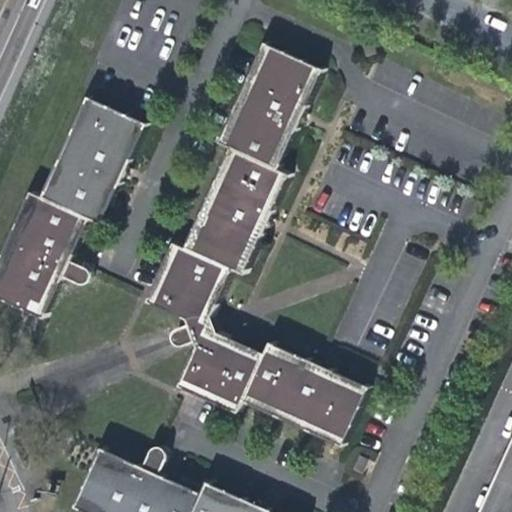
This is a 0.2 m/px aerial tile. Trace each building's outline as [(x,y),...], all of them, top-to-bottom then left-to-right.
[(325,68),(267,43),(223,144),(279,168),(295,131),(307,122),(308,106),(325,68)] [(147,125),(90,98),(46,197),(104,223),(119,188),(133,177),(134,159),(147,125)] [(290,174),(235,150),(191,247),(245,273),(264,235),(273,228),(273,211),(290,174)] [(46,197),(35,192),(0,266),(0,297),(42,318),(62,275),(78,282),(82,282),(84,281),(86,280),(89,277),(89,274),(89,271),(86,268),(84,266),(70,259),(89,217),(46,197)] [(238,269),(177,243),(151,301),(188,320),(215,316),(238,269)] [(215,316),(188,320),(190,326),(184,328),(179,331),(175,335),(175,340),(177,344),(182,347),(186,347),(197,343),(199,348),(221,332),(215,316)] [(244,415),(268,355),(221,332),(199,348),(181,385),(244,415)] [(310,363),(274,347),(250,401),(345,443),(369,388),(337,374),(326,362),(310,363)] [(153,449),(150,452),(143,467),(101,447),(74,506),(88,511),(191,511),(200,493),(160,475),(168,457),(168,455),(167,452),(165,449),(162,447),(157,447),(153,449)] [(511,511),(511,454),(485,511),(511,511)] [(7,459),(0,461),(0,468),(11,504),(19,501),(7,459)] [(243,499),(208,483),(195,511),(274,511),(265,508),(261,495),(243,499)]
